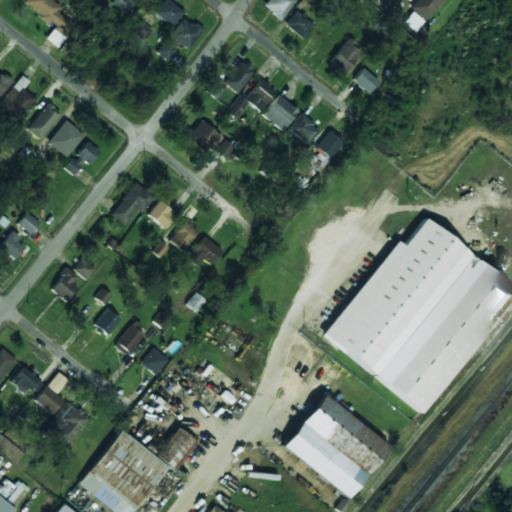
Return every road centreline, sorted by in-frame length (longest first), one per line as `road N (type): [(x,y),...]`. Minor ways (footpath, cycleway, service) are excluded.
road 1 (residential): [(0,316),(247,0)]
road 2 (residential): [(144,511),(193,450),(244,336),(293,265),(365,200)]
road 3 (residential): [(256,233),(0,22)]
road 4 (residential): [(362,122),(212,0)]
road 5 (residential): [(129,409),(0,304)]
